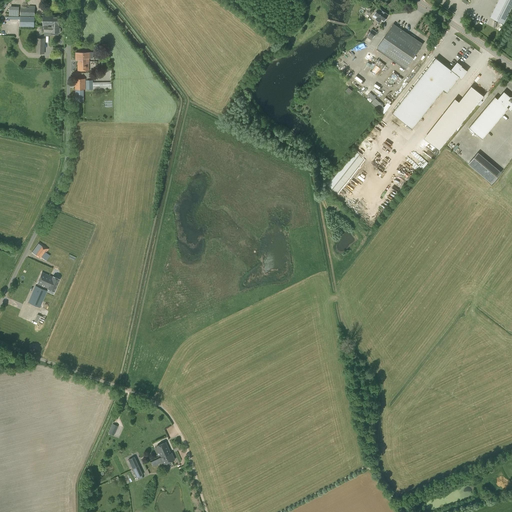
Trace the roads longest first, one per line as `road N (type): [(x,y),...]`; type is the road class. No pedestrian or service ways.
road 1 (unclassified): [(0,304),(64,168),(72,0)]
road 2 (unclassified): [(206,511),(181,436),(160,407),(0,342)]
